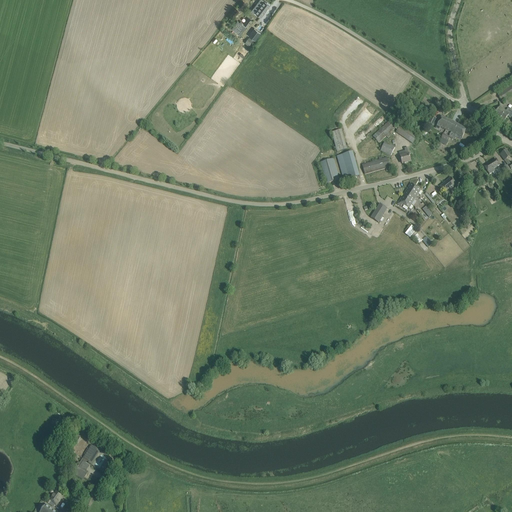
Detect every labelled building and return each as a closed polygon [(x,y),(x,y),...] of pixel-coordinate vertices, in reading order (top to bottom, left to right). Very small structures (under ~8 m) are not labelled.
[(259,1),(255,7),(258,9),(257,11),(256,13),(260,16),(261,17),(265,11),(266,11),(265,10),(267,9),(270,5),(267,3),(263,0),(259,0),(259,1)] [(248,18),(243,24),(247,27),(252,21),(248,18)] [(249,36),(253,39),(255,40),(260,33),(254,28),(249,36)] [(249,46),(253,41),(249,37),(245,42),(249,46)] [(502,102),(511,94),(511,83),(499,92),(500,94),(498,95),(502,102)] [(500,107),(498,110),(495,114),(504,121),(507,117),(510,119),(511,116),(511,111),(508,109),(506,112),(500,107)] [(440,127),(446,130),(451,121),(442,117),(436,128),(439,129),(440,127)] [(459,125),(451,121),(446,130),(454,134),(459,125)] [(397,130),(396,132),(413,144),(418,136),(398,123),(395,128),(389,122),(373,137),(379,144),(387,136),(388,138),(392,135),(390,133),(395,129),(397,130)] [(467,129),(459,125),(454,134),(457,136),(456,137),(459,139),(460,137),(462,138),(467,129)] [(342,130),(332,132),(337,152),(347,150),(342,130)] [(380,151),(391,156),(395,147),(384,142),(380,151)] [(410,154),(409,150),(408,148),(404,149),(405,151),(399,153),(402,164),(410,162),(409,155),(410,154)] [(504,161),(507,159),(511,156),(507,151),(500,155),(504,161)] [(359,176),(358,172),(352,152),(337,157),(344,181),(359,176)] [(365,164),(362,165),(364,170),(365,175),(386,169),(388,168),(390,168),(389,163),(388,162),(388,159),(387,158),(382,159),(382,157),(379,158),(379,160),(365,164)] [(339,180),(338,175),(333,159),(320,163),(326,184),(339,180)] [(500,165),(499,164),(496,160),(484,167),(487,171),(488,172),(489,174),(493,172),(492,170),(500,165)] [(511,173),(507,166),(502,169),(501,169),(507,179),(511,175),(511,173)] [(456,185),(454,182),(451,178),(440,187),(447,196),(451,192),(450,190),(456,185)] [(411,184),(407,189),(413,193),(412,194),(417,197),(421,190),(411,184)] [(409,208),(417,197),(412,194),(413,193),(407,189),(397,205),(401,207),(403,205),(409,208)] [(378,223),(387,209),(380,204),(371,218),(378,223)] [(422,210),(429,218),(432,214),(426,207),(422,210)] [(410,238),(417,230),(412,226),(405,234),(410,238)] [(419,244),(423,240),(418,234),(414,238),(419,244)] [(426,237),(423,240),(429,248),(433,245),(426,237)] [(91,446),(82,460),(86,462),(88,463),(88,464),(91,466),(91,465),(94,460),(91,459),(94,454),(97,456),(99,452),(91,446)] [(77,466),(72,474),(82,480),(87,472),(82,469),(86,462),(82,460),(78,466),(77,466)] [(63,497),(56,491),(49,500),(56,506),(63,497)]
